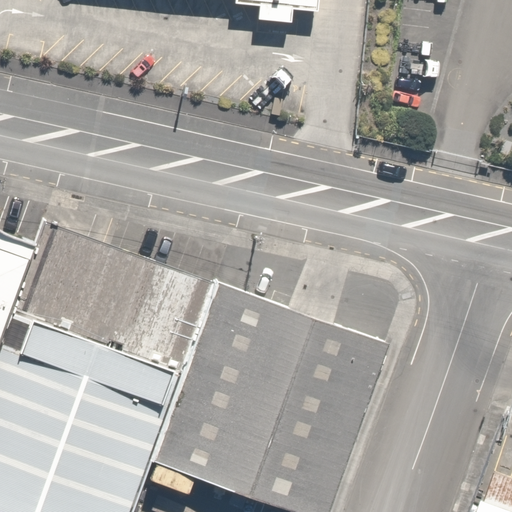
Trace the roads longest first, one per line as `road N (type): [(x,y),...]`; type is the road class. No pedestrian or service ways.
road 1 (unclassified): [(0,132),(487,243)]
road 2 (unclassified): [(487,243),(391,511)]
